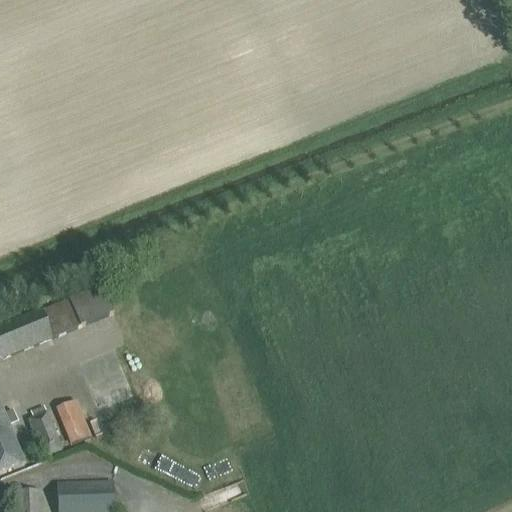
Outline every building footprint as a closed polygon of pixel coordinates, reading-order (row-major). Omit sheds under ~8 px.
[(0,359),(2,361),(25,351),(115,313),(102,290),(0,330),(0,359)] [(54,410),(69,448),(91,439),(75,401),(54,410)] [(3,416),(0,407),(0,475),(24,466),(8,426),(17,423),(12,412),(3,416)] [(157,409),(140,416),(139,411),(104,424),(110,441),(145,428),(145,427),(153,424),(151,417),(159,414),(157,409)] [(42,459),(61,451),(46,414),(27,421),(42,459)] [(57,511),(112,511),(111,482),(56,483),(57,511)] [(40,511),(40,494),(12,495),(12,511),(40,511)]
